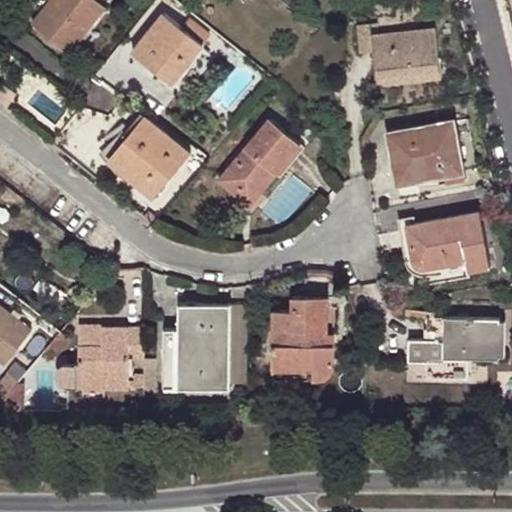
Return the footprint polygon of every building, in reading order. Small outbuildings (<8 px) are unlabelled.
[(87,0),(48,0),(51,2),(32,24),(68,53),(103,12),(87,0)] [(106,8),(96,0),(87,0),(103,12),(106,8)] [(165,13),(135,51),(173,83),(205,45),(165,13)] [(379,25),(358,27),(361,54),(375,52),(379,86),(443,78),(438,28),(380,35),(379,25)] [(147,116),(112,157),(157,194),(192,153),(147,116)] [(217,180),(233,193),(238,187),(248,196),(271,170),(276,175),(300,145),(270,119),(217,180)] [(389,133),(397,177),(428,172),(429,180),(466,173),(457,121),(389,133)] [(300,145),(276,175),(279,179),(305,149),(300,145)] [(238,187),(233,193),(249,206),(276,175),(271,170),(248,196),(238,187)] [(428,172),(397,177),(398,185),(429,180),(428,172)] [(466,173),(429,180),(430,187),(468,180),(466,173)] [(482,215),(416,226),(411,227),(409,228),(412,246),(414,257),(416,264),(418,266),(421,269),(426,270),(434,270),(450,267),(468,264),(469,274),(492,269),(482,215)] [(411,227),(416,226),(414,218),(400,221),(405,248),(408,264),(410,269),(413,272),(417,275),(420,277),(425,278),(433,278),(443,276),(445,283),(470,278),(469,274),(468,264),(450,267),(434,270),(426,270),(421,269),(418,266),(416,264),(414,257),(412,246),(409,228),(411,227)] [(276,310),(275,368),(316,367),(317,381),(321,381),(326,381),(329,380),(332,377),(335,374),(336,371),(336,345),(330,345),(330,333),(330,298),(294,298),(294,310),(276,310)] [(0,358),(6,364),(32,331),(0,305),(0,358)] [(165,329),(165,388),(231,389),(233,305),(180,306),(180,330),(165,329)] [(500,356),(500,322),(501,317),(428,318),(428,334),(435,334),(435,340),(409,340),(409,362),(428,362),(427,377),(469,377),(469,359),(500,360),(500,356)] [(145,359),(145,328),(104,327),(104,346),(81,348),(80,365),(76,365),(69,365),(66,366),(63,369),(61,374),(60,378),(61,381),(63,384),(66,386),(79,387),(80,380),(107,380),(107,387),(130,387),(130,360),(145,359)] [(316,367),(275,368),(275,380),(317,381),(316,367)] [(1,403),(0,403),(0,412),(13,412),(17,403),(1,403)]
